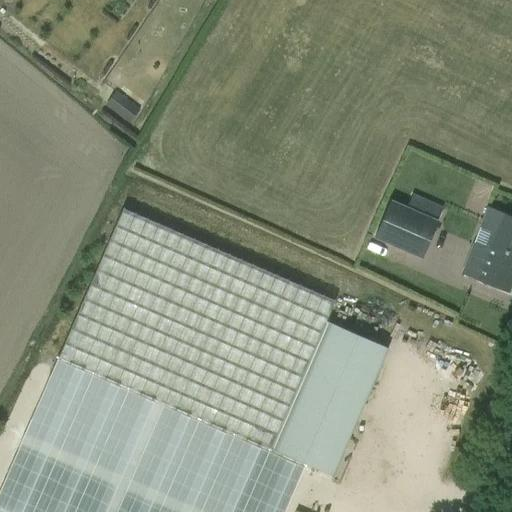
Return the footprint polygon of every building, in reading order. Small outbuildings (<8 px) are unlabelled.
[(138,110),(123,99),(114,110),(129,122),(138,110)] [(156,192),(150,203),(166,211),(171,200),(156,192)] [(421,258),(436,222),(390,202),(375,238),(421,258)] [(270,449),(334,300),(124,210),(59,359),(270,449)] [(463,273),(489,283),(508,291),(511,280),(511,219),(488,210),(463,273)] [(272,450),(333,475),(387,346),(327,320),(272,450)] [(270,449),(59,359),(0,497),(0,507),(11,511),(369,511),(377,494),(333,475),(272,450),(270,449)] [(441,405),(435,425),(465,434),(473,410),(454,404),(452,409),(441,405)]
